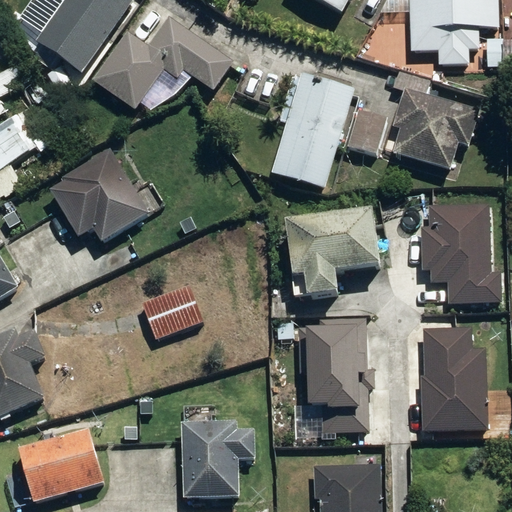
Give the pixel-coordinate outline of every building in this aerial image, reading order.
[(73,0),(41,46),(87,78),(142,1),(141,0),(73,0)] [(359,0),(316,0),(350,18),(359,0)] [(413,0),(415,55),(443,54),(444,69),(474,68),(473,54),(484,53),(484,32),(504,31),(502,0),(413,0)] [(132,36),(98,85),(141,115),(169,74),(182,83),(188,74),(218,95),(239,66),(174,21),(153,51),(132,36)] [(0,121),(12,114),(5,102),(29,88),(19,70),(0,81),(0,121)] [(435,82),(403,73),(398,92),(408,95),(398,130),(405,132),(398,158),(456,174),(464,148),(474,151),(486,112),(431,97),(435,82)] [(361,91),(299,74),(289,109),(296,111),(277,179),(331,194),(361,91)] [(0,198),(1,198),(4,203),(27,188),(15,169),(39,153),(41,156),(44,154),(46,156),(63,142),(41,107),(0,131),(0,198)] [(116,154),(68,183),(71,187),(56,196),(85,243),(100,234),(108,248),(156,219),(116,154)] [(494,207),(434,209),(434,231),(425,231),(427,275),(436,274),(437,288),(453,287),(453,309),(507,306),(506,276),(497,276),(494,207)] [(382,214),(294,225),(302,283),(313,281),(315,303),(347,299),(345,277),(390,272),(382,214)] [(0,306),(24,292),(0,252),(0,306)] [(194,289),(147,307),(161,343),(208,325),(194,289)] [(325,331),(303,332),(304,379),(316,378),(317,413),(337,412),(338,415),(368,414),(367,380),(374,380),(373,359),(372,359),(371,322),(325,324),(325,331)] [(477,331),(429,333),(430,378),(426,378),(427,436),(494,434),(492,353),(478,354),(477,331)] [(21,332),(0,341),(0,423),(0,425),(52,403),(37,368),(52,361),(41,334),(25,341),(21,332)] [(243,424),(186,426),(189,502),(245,501),(244,465),(261,465),(261,434),(243,435),(243,424)] [(95,433),(24,452),(39,507),(110,487),(95,433)] [(386,511),(386,468),(317,470),(318,501),(324,501),(324,511),(386,511)]
